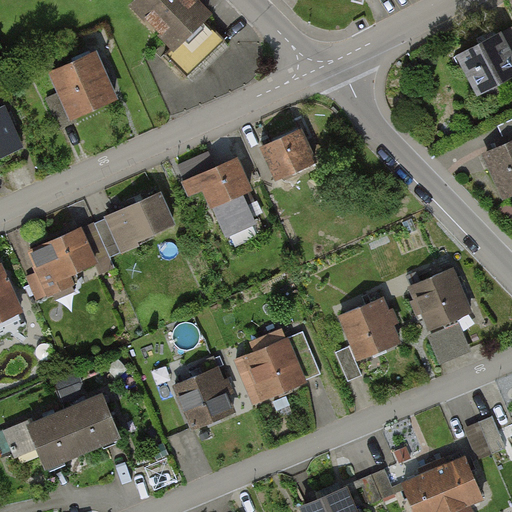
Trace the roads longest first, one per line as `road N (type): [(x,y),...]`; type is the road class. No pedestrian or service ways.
road 1 (residential): [(165,511),(511,361)]
road 2 (residential): [(0,213),(318,69)]
road 3 (residential): [(318,69),(350,83),(388,143),(511,272)]
road 4 (residential): [(318,69),(455,0)]
